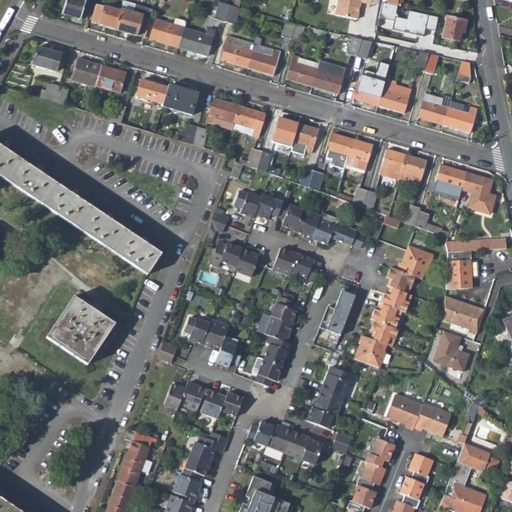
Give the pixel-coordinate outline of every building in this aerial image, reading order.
[(65,0),(61,13),(80,19),(85,0),(83,0),(65,0)] [(335,0),(333,16),(354,19),(356,12),(353,10),(354,7),(357,7),(358,1),(367,3),(367,0),(335,0)] [(218,2),(213,19),(224,22),(229,5),(218,2)] [(396,6),(385,4),(382,3),(379,19),(394,22),(392,31),(424,38),(425,30),(435,32),(438,18),(408,12),(406,20),(399,19),(397,15),(398,6),(396,6)] [(97,5),(91,22),(115,29),(120,12),(97,5)] [(229,5),(224,22),(234,25),(239,8),(229,5)] [(120,12),(115,29),(144,38),(150,18),(121,10),(120,12)] [(447,16),(442,38),(458,42),(459,39),(461,40),(466,20),(447,16)] [(156,20),(149,40),(178,48),(185,28),(156,20)] [(286,22),(281,36),(291,39),(296,24),(286,22)] [(296,24),(291,39),(301,42),(305,26),(296,24)] [(185,28),(178,48),(207,57),(215,27),(208,25),(205,35),(185,28)] [(227,37),(220,61),(246,69),(251,51),(232,45),(233,39),(227,37)] [(353,37),(348,54),(356,56),(361,38),(353,37)] [(361,38),(356,56),(365,58),(370,40),(361,38)] [(38,47),(32,64),(55,72),(60,54),(38,47)] [(418,50),(413,68),(423,71),(428,52),(418,50)] [(251,51),(246,69),(272,76),(279,53),(273,51),(271,57),(251,51)] [(428,52),(423,71),(433,74),(439,55),(428,52)] [(292,57),(285,80),(311,87),(315,70),(296,64),(298,58),(292,57)] [(78,59),(71,79),(95,87),(95,86),(101,66),(78,59)] [(462,60),(456,81),(468,84),(470,77),(469,62),(462,60)] [(356,81),(351,99),(376,106),(381,90),(384,80),(389,64),(378,61),(374,72),(362,69),(358,82),(356,81)] [(101,66),(95,86),(120,93),(125,73),(101,66)] [(315,70),(311,87),(337,95),(344,72),(338,70),(336,76),(315,70)] [(141,79),(137,97),(162,104),(168,87),(141,79)] [(381,90),(376,106),(403,114),(409,91),(393,86),(394,83),(384,80),(381,90)] [(58,86),(53,102),(63,105),(67,89),(58,86)] [(162,104),(162,106),(191,115),(197,95),(168,86),(168,87),(162,104)] [(424,95),(417,118),(443,126),(448,109),(428,103),(430,97),(424,95)] [(430,97),(428,103),(448,109),(450,103),(430,97)] [(213,99),(206,123),(212,125),(214,118),(234,124),(239,106),(213,99)] [(450,103),(448,109),(467,115),(469,108),(450,103)] [(116,104),(111,120),(121,123),(125,107),(116,104)] [(239,106),(234,124),(253,130),(251,137),(258,138),(265,114),(239,106)] [(448,109),(443,126),(469,133),(476,110),(469,108),(467,115),(448,109)] [(279,118),(271,142),(278,144),(280,137),(293,141),(298,124),(279,118)] [(298,124),(293,141),(306,145),(304,152),(310,154),(317,129),(298,124)] [(186,125),(180,141),(190,145),(196,127),(186,125)] [(196,127),(190,145),(201,148),(206,131),(196,127)] [(333,134),(325,158),(332,160),(334,153),(347,157),(351,139),(333,134)] [(280,137),(278,144),(290,148),(293,141),(280,137)] [(347,157),(344,167),(350,169),(351,166),(364,170),(371,145),(351,139),(347,157)] [(0,142),(0,173),(148,274),(162,254),(0,142)] [(252,149),(247,166),(256,169),(261,153),(252,149)] [(386,149),(379,174),(398,180),(400,173),(405,155),(386,149)] [(261,153),(256,169),(266,173),(271,156),(261,153)] [(400,173),(398,180),(418,186),(426,161),(405,155),(400,173)] [(236,162),(230,177),(238,180),(244,165),(236,162)] [(441,165),(433,189),(439,191),(441,184),(460,190),(465,172),(441,165)] [(304,167),(299,184),(309,187),(314,170),(304,167)] [(314,170),(309,187),(318,190),(323,173),(314,170)] [(465,172),(460,190),(479,196),(478,203),(484,205),(491,180),(465,172)] [(441,184),(439,191),(458,197),(460,190),(441,184)] [(357,187),(353,203),(362,207),(367,191),(357,187)] [(460,190),(458,197),(478,203),(479,196),(460,190)] [(367,191),(362,207),(372,210),(376,193),(367,191)] [(247,192),(239,212),(254,218),(255,214),(261,198),(247,192)] [(337,192),(335,197),(348,202),(349,197),(337,192)] [(261,198),(255,214),(268,220),(270,214),(278,217),(283,202),(263,194),(261,198)] [(283,202),(278,217),(285,219),(282,225),(295,231),(304,210),(283,202)] [(386,216),(383,223),(397,229),(400,221),(415,226),(419,211),(419,209),(411,206),(407,219),(395,216),(393,219),(388,216),(386,216)] [(304,210),(295,231),(305,234),(304,237),(312,241),(313,239),(320,221),(322,217),(304,210)] [(419,211),(415,226),(446,238),(448,233),(441,231),(442,229),(427,223),(429,214),(419,211)] [(215,213),(212,220),(226,225),(229,219),(215,213)] [(212,220),(205,238),(211,241),(216,230),(223,232),(226,225),(212,220)] [(320,221),(313,239),(329,245),(332,237),(351,245),(351,244),(356,231),(349,229),(350,227),(339,223),(337,223),(336,227),(320,221)] [(378,222),(374,231),(379,232),(383,223),(378,222)] [(356,231),(351,244),(361,247),(365,235),(356,231)] [(219,238),(210,259),(218,262),(221,256),(237,262),(243,244),(228,239),(227,241),(219,238)] [(504,240),(486,241),(486,250),(505,249),(504,240)] [(446,244),(445,244),(448,252),(464,251),(464,243),(446,244)] [(237,262),(235,265),(253,273),(261,251),(243,244),(237,262)] [(360,344),(354,360),(378,368),(385,352),(384,352),(386,345),(392,347),(398,330),(394,328),(401,310),(405,312),(411,295),(408,294),(414,275),(421,278),(424,270),(426,271),(433,254),(408,244),(401,262),(398,260),(395,268),(389,266),(384,277),(389,278),(386,286),(390,287),(387,294),(383,292),(377,310),(374,309),(370,319),(373,320),(369,330),(373,332),(371,339),(362,335),(358,343),(360,344)] [(277,257),(272,269),(289,276),(291,273),(298,255),(281,248),(277,257)] [(446,262),(442,290),(470,288),(469,278),(468,261),(468,251),(464,251),(448,252),(446,262)] [(298,255),(291,273),(313,282),(319,268),(312,265),(314,261),(298,255)] [(474,261),(468,261),(469,278),(475,278),(477,276),(476,262),(474,261)] [(248,281),(250,277),(234,271),(232,275),(248,281)] [(342,290),(322,340),(337,345),(355,296),(342,290)] [(74,296),(46,336),(87,364),(114,324),(74,296)] [(278,297),(270,317),(289,325),(295,312),(289,310),(292,302),(278,297)] [(444,298),(436,320),(468,331),(467,333),(475,336),(483,311),(444,298)] [(511,313),(501,318),(510,340),(511,339),(511,313)] [(263,315),(256,332),(276,340),(284,343),(290,325),(289,325),(270,317),(263,315)] [(187,318),(182,331),(189,334),(187,339),(200,344),(208,324),(187,318)] [(208,324),(200,344),(209,347),(209,344),(219,348),(224,337),(227,327),(210,320),(208,324)] [(442,332),(432,363),(463,373),(469,356),(460,353),(456,352),(457,348),(460,338),(442,332)] [(219,348),(214,362),(227,367),(229,361),(237,364),(242,351),(233,348),(235,341),(224,337),(219,348)] [(269,344),(263,360),(280,367),(290,345),(284,343),(276,340),(273,346),(269,344)] [(161,343),(158,349),(172,355),(174,349),(161,343)] [(158,349),(155,356),(169,362),(172,355),(158,349)] [(263,360),(254,382),(268,388),(270,381),(275,383),(280,367),(263,360)] [(328,374),(321,391),(341,400),(348,383),(352,385),(355,377),(330,367),(328,374)] [(183,389),(178,404),(194,410),(200,397),(203,389),(186,382),(183,389)] [(170,384),(162,404),(176,409),(178,404),(183,389),(170,384)] [(203,398),(198,412),(215,419),(218,411),(223,397),(206,390),(203,398)] [(465,390),(464,395),(472,401),(477,399),(465,390)] [(321,391),(314,409),(331,416),(334,417),(341,400),(321,391)] [(223,397),(218,411),(233,416),(240,398),(225,393),(223,397)] [(394,395),(386,417),(408,426),(407,428),(415,431),(416,429),(423,432),(425,430),(442,437),(451,415),(425,405),(424,407),(394,395)] [(477,399),(472,401),(482,409),(486,404),(479,398),(477,399)] [(312,408),(306,422),(326,430),(331,416),(314,409),(312,408)] [(481,408),(477,416),(486,420),(489,414),(482,409),(481,408)] [(249,424),(243,439),(265,447),(273,427),(259,421),(257,428),(249,424)] [(273,427),(265,447),(282,454),(291,432),(274,425),(273,427)] [(136,430),(115,482),(133,488),(151,440),(152,437),(136,430)] [(210,432),(207,439),(222,444),(225,437),(210,432)] [(291,432),(282,454),(300,461),(308,441),(308,439),(291,432)] [(336,434),(333,441),(348,447),(350,440),(336,434)] [(193,442),(188,454),(207,462),(211,451),(218,453),(222,444),(207,439),(198,435),(195,443),(193,442)] [(370,454),(366,462),(369,463),(381,468),(384,460),(389,462),(396,446),(378,439),(372,455),(370,454)] [(308,441),(300,461),(313,466),(321,446),(308,441)] [(333,441),(330,448),(345,454),(348,447),(333,441)] [(465,447),(439,509),(446,511),(480,511),(485,499),(463,490),(471,471),(482,476),(483,473),(494,477),(500,465),(489,460),(490,457),(465,447)] [(188,454),(180,475),(192,481),(195,473),(201,476),(207,462),(188,454)] [(417,454),(410,471),(414,473),(412,480),(424,485),(427,486),(430,479),(427,477),(434,461),(417,454)] [(497,497),(511,503),(511,459),(507,473),(511,474),(511,482),(504,480),(497,497)] [(260,462),(257,467),(268,472),(270,466),(260,462)] [(360,477),(357,485),(359,486),(372,491),(375,484),(379,486),(386,470),(381,468),(369,463),(362,478),(360,477)] [(177,474),(170,492),(183,497),(191,500),(197,483),(192,481),(180,475),(177,474)] [(253,477),(238,511),(285,511),(289,504),(270,497),(272,493),(268,491),(270,484),(253,477)] [(407,478),(400,494),(405,496),(402,503),(415,508),(417,509),(420,502),(418,501),(424,485),(412,480),(407,478)] [(115,482),(104,511),(106,511),(123,511),(133,488),(115,482)] [(351,500),(347,508),(349,509),(355,511),(363,511),(365,507),(370,509),(376,493),(372,491),(359,486),(353,501),(351,500)] [(168,495),(161,511),(185,511),(189,504),(181,501),(168,495)] [(0,511),(21,511),(0,497),(0,511)] [(397,501),(392,511),(413,511),(415,508),(402,503),(397,501)]
